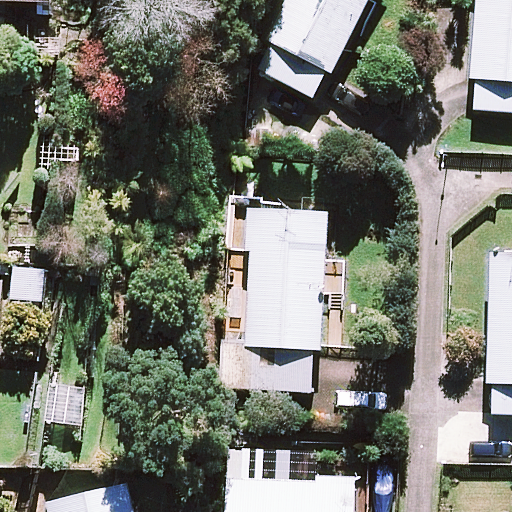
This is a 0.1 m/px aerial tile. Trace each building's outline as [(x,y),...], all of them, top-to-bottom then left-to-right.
[(294,0),(259,72),(317,100),(329,74),(335,78),(373,0),(294,0)] [(511,0),(481,0),(475,125),(511,126),(511,0)] [(328,208),(247,206),(242,397),(315,398),(317,350),(324,350),(328,208)] [(495,385),(495,416),(511,416),(511,253),(489,253),(487,385),(495,385)] [(46,257),(12,255),(10,287),(44,289),(46,257)] [(318,476),(319,454),(229,450),(226,511),(355,511),(358,478),(318,476)] [(133,511),(122,472),(42,496),(47,511),(133,511)]
